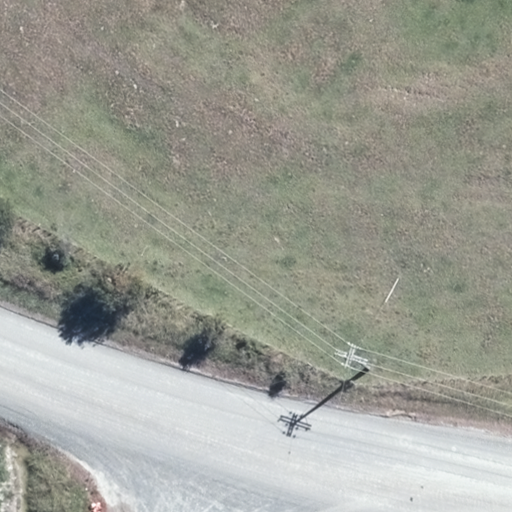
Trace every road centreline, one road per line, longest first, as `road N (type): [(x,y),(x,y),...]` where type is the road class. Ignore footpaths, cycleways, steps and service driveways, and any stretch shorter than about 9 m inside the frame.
road 1 (tertiary): [(0,386),(289,467)]
road 2 (tertiary): [(289,467),(503,511)]
